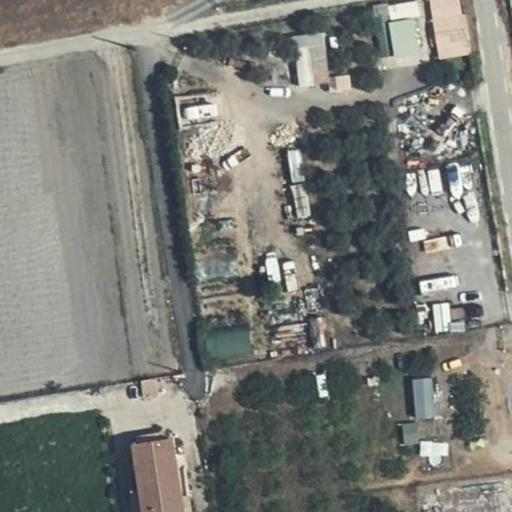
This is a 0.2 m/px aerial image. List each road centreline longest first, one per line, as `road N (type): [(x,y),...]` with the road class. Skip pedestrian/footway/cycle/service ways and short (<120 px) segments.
road 1 (unclassified): [(0,58),(147,34),(197,388)]
road 2 (unclassified): [(488,0),(511,145)]
